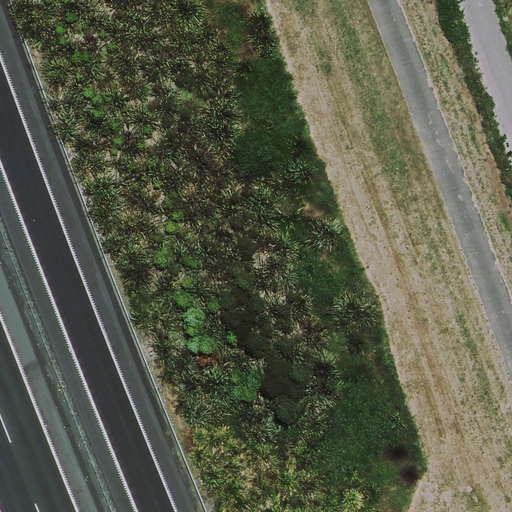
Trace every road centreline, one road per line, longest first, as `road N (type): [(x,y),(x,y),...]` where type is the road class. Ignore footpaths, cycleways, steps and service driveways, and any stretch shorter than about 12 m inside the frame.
road 1 (motorway): [(0,56),(178,511)]
road 2 (motorway): [(47,511),(0,392)]
